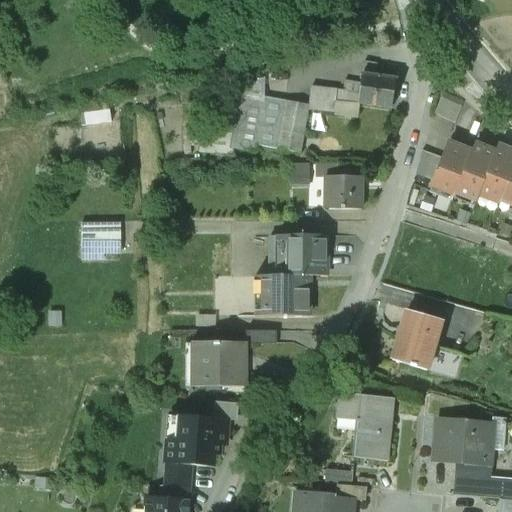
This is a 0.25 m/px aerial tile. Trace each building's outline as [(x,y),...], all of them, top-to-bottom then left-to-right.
[(362,77),(350,75),(349,84),(361,86),(358,105),(392,110),(396,81),(376,78),(377,66),(364,64),(362,77)] [(358,105),(361,86),(349,84),(348,92),(327,89),(325,101),(358,105)] [(463,101),(443,93),(434,115),(455,123),(463,101)] [(257,145),(299,154),(308,108),(245,95),(235,147),(256,151),(257,145)] [(78,113),(79,125),(110,121),(108,109),(78,113)] [(511,145),(507,141),(501,156),(474,145),(471,153),(448,144),(442,159),(433,181),(428,193),(435,196),(438,190),(453,196),(454,194),(475,202),(478,196),(498,205),(500,200),(511,205),(511,145)] [(442,159),(420,150),(414,174),(433,181),(442,159)] [(317,184),(317,162),(296,162),(296,184),(317,184)] [(362,210),(362,178),(325,178),(325,210),(362,210)] [(85,220),(85,257),(125,257),(126,220),(85,220)] [(269,237),(269,276),(308,276),(308,277),(325,277),(325,237),(269,237)] [(254,276),(254,317),(308,317),(308,277),(308,276),(269,276),(254,276)] [(440,323),(406,312),(389,361),(424,373),(440,323)] [(248,344),(249,344),(249,345),(278,345),(278,331),(248,331),(248,344)] [(193,343),(192,387),(248,387),(249,345),(249,344),(248,344),(193,343)] [(352,459),(388,463),(392,420),(388,420),(390,401),(338,396),(336,417),(356,419),(352,459)] [(164,465),(166,465),(190,467),(211,469),(212,457),(218,458),(219,447),(224,447),(228,407),(214,406),(212,421),(179,418),(177,441),(166,440),(164,465)] [(489,468),(491,451),(503,452),(504,428),(505,428),(505,420),(492,419),(492,426),(438,422),(435,461),(456,462),(464,463),(464,466),(489,468)] [(489,468),(464,466),(464,463),(456,462),(453,496),(511,500),(511,483),(488,481),(489,468)] [(166,465),(164,487),(188,489),(190,467),(166,465)] [(338,486),(350,487),(352,474),(326,472),(325,485),(338,486)] [(337,498),(353,500),(353,501),(363,502),(364,489),(350,487),(338,486),(337,498)] [(187,502),(188,489),(164,487),(161,487),(160,500),(187,502)] [(351,511),(353,501),(353,500),(337,498),(294,495),(292,511),(351,511)] [(145,499),(144,511),(189,511),(190,503),(187,502),(160,500),(145,499)] [(511,511),(511,501),(498,500),(497,511),(511,511)]
